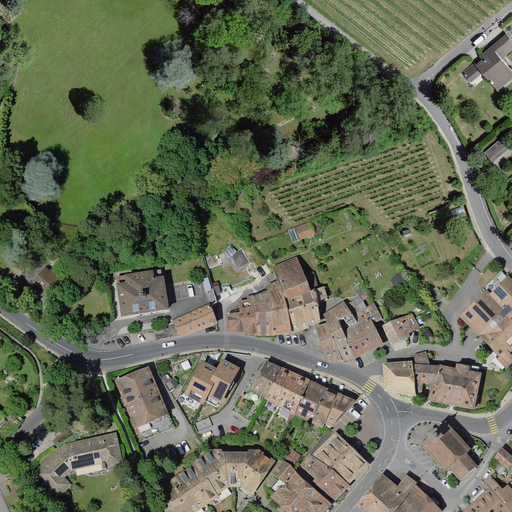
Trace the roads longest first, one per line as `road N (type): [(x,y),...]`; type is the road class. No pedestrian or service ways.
road 1 (unclassified): [(116,358),(230,340),(261,346),(358,379),(390,412)]
road 2 (residential): [(511,264),(490,232),(453,138),(415,91)]
road 3 (residential): [(388,454),(450,499),(485,464),(503,420)]
road 4 (residential): [(415,91),(287,0)]
road 5 (residential): [(116,358),(0,455)]
road 6 (unclassified): [(0,306),(61,347),(116,358)]
road 7 (residential): [(511,9),(415,91)]
